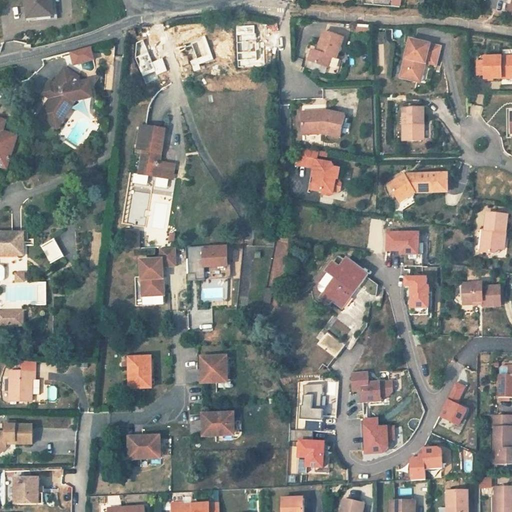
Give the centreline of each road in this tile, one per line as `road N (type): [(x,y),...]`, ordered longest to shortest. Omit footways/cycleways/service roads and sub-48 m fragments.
road 1 (residential): [(345,368),(343,449),(351,464),(374,468),(396,458),(417,442),(436,409)]
road 2 (residential): [(78,511),(88,418),(143,417),(175,395)]
road 3 (residential): [(0,60),(129,22),(158,4)]
road 4 (unknown): [(158,4),(172,59),(176,160)]
road 5 (residential): [(285,156),(274,0)]
road 6 (residential): [(436,409),(413,369),(392,286)]
